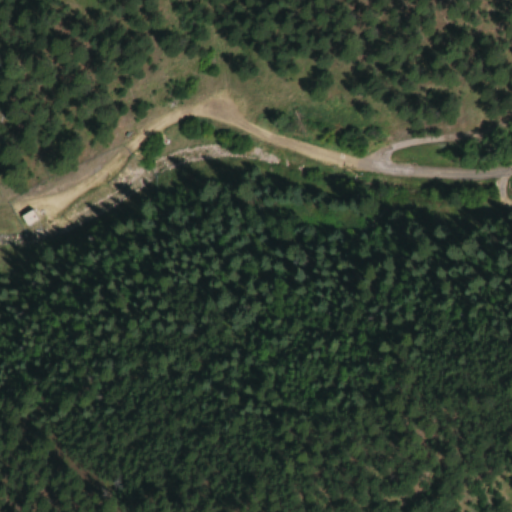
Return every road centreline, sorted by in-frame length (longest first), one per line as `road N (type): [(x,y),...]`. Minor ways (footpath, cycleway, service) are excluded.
road 1 (residential): [(511,168),(446,175),(374,167),(190,112),(167,116),(83,183),(45,198)]
road 2 (residential): [(374,167),(389,146),(511,111)]
